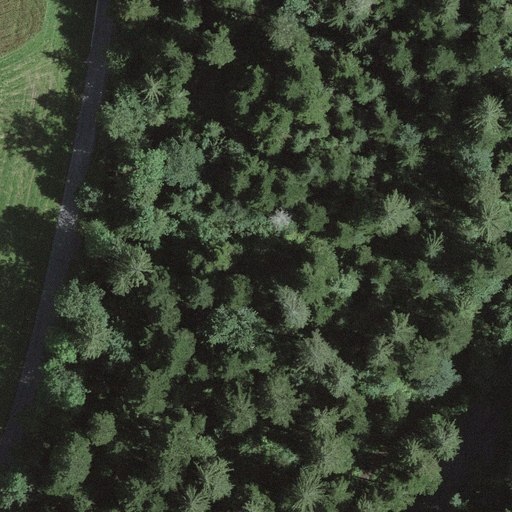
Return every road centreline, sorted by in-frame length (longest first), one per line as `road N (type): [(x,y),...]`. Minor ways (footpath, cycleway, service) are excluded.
road 1 (unclassified): [(0,493),(72,216),(101,0)]
road 2 (track): [(268,0),(110,186),(60,262)]
road 3 (track): [(343,511),(371,457),(432,392),(477,297),(511,254)]
